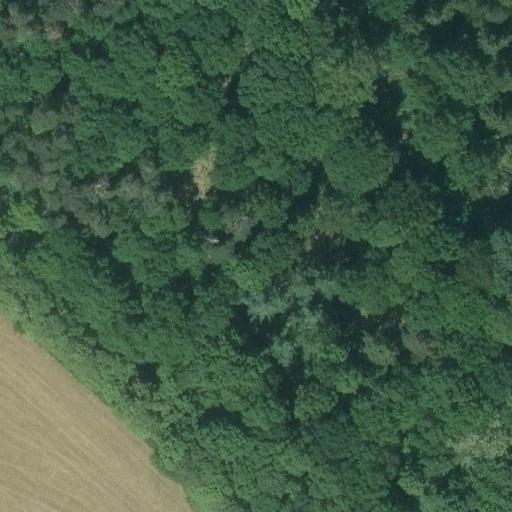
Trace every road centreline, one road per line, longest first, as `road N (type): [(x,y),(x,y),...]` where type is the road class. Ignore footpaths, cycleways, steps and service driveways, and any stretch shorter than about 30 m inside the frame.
road 1 (track): [(511,405),(484,324),(377,127),(333,0)]
road 2 (track): [(232,511),(0,295)]
